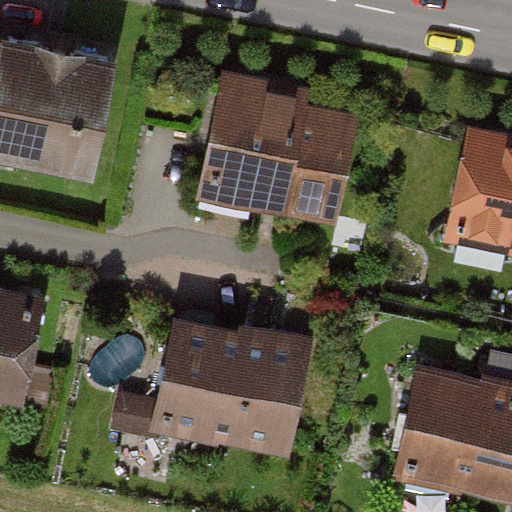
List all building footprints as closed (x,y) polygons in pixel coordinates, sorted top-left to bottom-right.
[(127,60),(0,36),(0,161),(103,181),(127,60)] [(233,79),(212,201),(345,225),(366,102),(233,79)] [(511,129),(476,122),(454,241),(511,251),(511,129)] [(0,285),(0,400),(43,410),(66,299),(0,285)] [(182,315),(163,430),(300,451),(318,336),(182,315)] [(511,377),(431,367),(415,488),(511,500),(511,377)]
